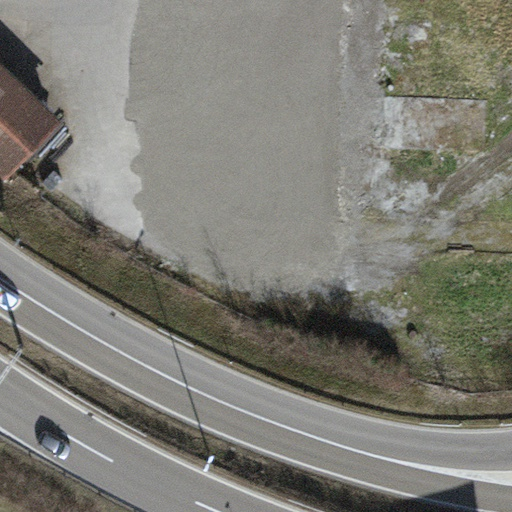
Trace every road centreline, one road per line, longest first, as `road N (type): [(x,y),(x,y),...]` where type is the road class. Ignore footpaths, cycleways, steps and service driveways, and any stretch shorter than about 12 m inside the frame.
road 1 (primary): [(281,426),(168,377),(0,278)]
road 2 (motorway): [(0,395),(216,511)]
road 3 (motorway): [(511,497),(281,426)]
road 4 (primary): [(511,452),(393,447),(281,426)]
